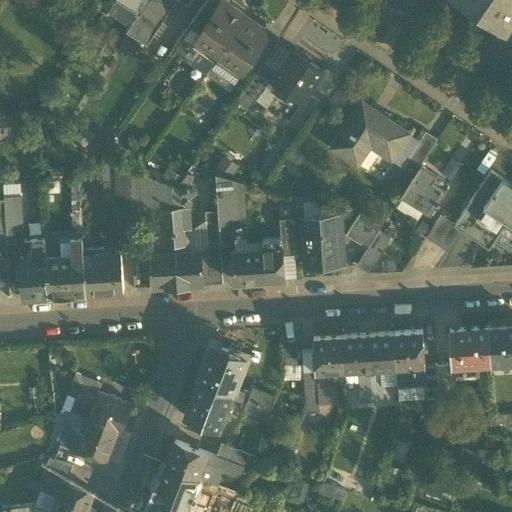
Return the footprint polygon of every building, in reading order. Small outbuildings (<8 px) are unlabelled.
[(147,0),(119,0),(139,13),(147,0)] [(140,14),(138,17),(157,29),(176,0),(147,0),(139,13),(140,14)] [(205,0),(190,23),(200,29),(220,0),(205,0)] [(190,44),(214,60),(245,16),(222,0),(220,0),(200,29),(190,44)] [(511,0),(459,0),(505,30),(511,19),(511,0)] [(269,32),(245,16),(214,60),(238,77),(251,59),(269,32)] [(147,45),(157,29),(138,17),(128,32),(147,45)] [(251,59),(261,65),(279,39),(269,32),(251,59)] [(272,80),(301,101),(323,70),(293,49),(272,80)] [(237,100),(249,109),(270,78),(258,69),(237,100)] [(331,147),(352,161),(365,141),(390,159),(408,132),(362,101),(331,147)] [(8,122),(0,121),(0,131),(8,131),(8,122)] [(409,157),(420,164),(437,138),(426,131),(409,157)] [(127,166),(132,168),(136,159),(125,154),(121,163),(127,166)] [(102,155),(104,182),(117,181),(115,161),(102,155)] [(132,168),(127,166),(121,163),(115,161),(117,181),(119,211),(130,210),(160,208),(172,208),(171,189),(171,185),(139,171),(132,168)] [(400,196),(430,214),(449,184),(420,165),(400,196)] [(171,185),(171,189),(184,195),(186,220),(188,251),(200,250),(200,251),(208,245),(219,244),(220,244),(216,173),(192,166),(177,187),(171,185)] [(469,202),(504,225),(507,221),(511,224),(511,184),(490,170),(469,202)] [(216,173),(220,244),(240,242),(237,206),(246,205),(244,183),(216,173)] [(3,183),(4,194),(21,193),(21,182),(3,183)] [(172,208),(173,221),(186,220),(184,195),(171,189),(172,208)] [(4,194),(7,242),(24,241),(21,193),(4,194)] [(469,202),(454,224),(454,225),(463,231),(488,248),(504,225),(469,202)] [(160,208),(163,252),(175,251),(173,221),(172,208),(160,208)] [(346,234),(368,248),(373,238),(378,231),(381,226),(359,212),(346,234)] [(77,228),(77,236),(82,236),(81,213),(73,213),(74,227),(77,228)] [(304,217),(307,265),(339,263),(338,243),(343,243),(342,232),(337,232),(336,215),(304,217)] [(449,251),(463,231),(454,225),(454,224),(440,215),(426,236),(449,251)] [(281,237),(282,255),(294,254),(292,217),(279,218),(280,237),(281,237)] [(188,251),(186,220),(173,221),(175,251),(188,251)] [(385,246),(390,238),(378,231),(373,238),(385,246)] [(48,294),(86,292),(83,254),(82,236),(77,236),(60,237),(61,253),(45,254),(46,258),(48,294)] [(263,238),(264,245),(266,280),(284,278),(282,255),(281,237),(280,237),(263,238)] [(33,239),(34,252),(34,259),(46,258),(45,254),(44,238),(33,239)] [(385,246),(373,238),(368,248),(357,265),(369,272),(385,246)] [(200,251),(203,284),(221,283),(219,244),(208,245),(200,251)] [(235,282),(266,280),(264,245),(233,247),(235,282)] [(89,253),(83,254),(86,292),(121,289),(124,289),(121,251),(104,252),(104,247),(89,248),(89,253)] [(203,284),(200,251),(200,250),(188,251),(175,251),(177,286),(203,284)] [(177,286),(175,251),(163,252),(150,253),(152,287),(177,286)] [(48,294),(46,258),(34,259),(29,259),(21,260),(23,296),(48,294)] [(511,324),(488,326),(491,363),(511,361),(511,324)] [(479,363),(491,363),(488,326),(464,328),(464,327),(450,328),(452,363),(452,365),(454,365),(479,363)] [(422,330),(394,332),(396,367),(424,365),(424,364),(422,330)] [(394,332),(341,335),(343,370),(345,370),(362,369),(377,368),(396,367),(394,332)] [(316,372),(324,371),(343,370),(341,335),(313,337),(314,347),(315,370),(316,372)] [(296,342),(284,343),(285,365),(298,364),(296,342)] [(208,354),(198,379),(232,392),(246,356),(211,343),(207,353),(208,354)] [(315,370),(314,347),(302,347),(303,364),(303,372),(315,370)] [(424,384),(424,396),(438,395),(436,363),(424,364),(424,365),(425,384),(424,384)] [(452,363),(436,363),(438,395),(448,398),(454,399),(452,365),(452,363)] [(479,363),(454,365),(455,375),(480,373),(479,363)] [(298,364),(285,365),(284,365),(284,377),(304,377),(303,372),(303,364),(298,364)] [(425,384),(424,365),(396,367),(397,386),(424,384),(425,384)] [(396,367),(377,368),(378,377),(381,376),(381,386),(397,386),(396,367)] [(378,377),(377,368),(362,369),(362,378),(359,378),(360,381),(361,400),(382,399),(381,386),(381,376),(378,377)] [(362,369),(345,370),(346,382),(360,381),(359,378),(362,378),(362,369)] [(304,377),(306,410),(319,409),(318,403),(316,372),(315,370),(303,372),(304,377)] [(328,379),(328,383),(344,382),(343,370),(324,371),(324,380),(328,379)] [(324,380),(324,371),(316,372),(318,403),(330,402),(328,383),(328,379),(324,380)] [(219,428),(232,392),(198,379),(188,405),(184,415),(219,428)] [(82,384),(77,398),(95,404),(101,390),(82,384)] [(424,384),(397,386),(398,398),(424,396),(424,384)] [(252,387),(248,398),(271,407),(275,396),(252,387)] [(134,402),(101,390),(95,404),(90,418),(119,429),(124,430),(134,402)] [(433,414),(448,414),(448,398),(438,395),(433,414)] [(90,418),(95,404),(77,398),(72,411),(90,418)] [(267,418),(271,407),(248,398),(243,409),(267,418)] [(90,418),(84,433),(77,451),(108,461),(119,429),(90,418)] [(68,448),(77,451),(84,433),(74,429),(68,448)] [(198,477),(205,459),(208,452),(208,451),(175,439),(165,464),(198,477)] [(244,466),(250,468),(254,456),(221,443),(216,455),(244,466)] [(478,449),(461,445),(458,459),(474,463),(478,449)] [(216,455),(208,452),(205,459),(213,463),(212,465),(223,469),(240,476),(244,466),(216,455)] [(45,467),(67,476),(72,465),(49,456),(45,467)] [(213,463),(205,459),(198,477),(217,484),(223,469),(212,465),(213,463)] [(184,511),(194,488),(198,477),(165,464),(147,511),(184,511)] [(402,469),(387,464),(382,480),(397,485),(402,469)] [(50,493),(61,498),(68,482),(56,478),(50,493)] [(334,496),(337,487),(322,481),(317,494),(333,500),(334,496)] [(61,498),(54,511),(87,511),(95,492),(68,482),(61,498)] [(334,496),(343,499),(346,490),(337,487),(334,496)] [(205,511),(212,495),(194,488),(184,511),(205,511)] [(54,511),(61,498),(50,493),(41,489),(34,505),(53,511),(54,511)] [(53,511),(34,505),(30,503),(11,506),(8,511),(53,511)]
